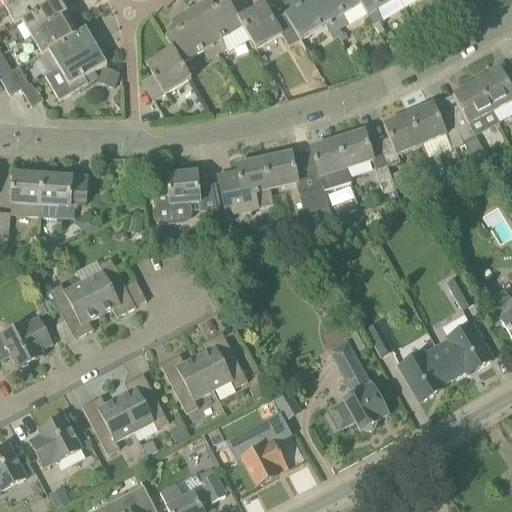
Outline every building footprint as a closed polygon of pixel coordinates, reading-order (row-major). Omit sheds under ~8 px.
[(0,0),(0,1),(4,9),(18,0),(0,0)] [(14,27),(22,22),(52,4),(49,0),(18,0),(4,9),(14,27)] [(22,22),(31,39),(73,15),(70,10),(66,12),(59,0),(58,0),(52,4),(22,22)] [(284,19),(300,43),(300,44),(326,29),(333,41),(339,38),(316,0),(298,0),(303,7),(284,19)] [(344,19),(361,8),(355,0),(316,0),(339,38),(342,36),(339,32),(348,27),(344,19)] [(376,14),(399,1),(398,0),(355,0),(361,8),(368,19),(373,28),(382,23),(376,14)] [(398,0),(399,1),(405,11),(423,0),(398,0)] [(243,30),(239,21),(228,4),(210,15),(204,4),(192,11),(218,57),(223,54),(218,46),(243,30)] [(264,6),(239,21),(243,30),(256,53),(282,37),(289,50),(300,43),(284,19),(275,25),(264,6)] [(166,41),(172,52),(182,67),(207,52),(212,60),(218,57),(192,11),(177,20),(184,31),(166,41)] [(41,57),(49,53),(79,35),(73,24),(77,21),(73,15),(31,39),(41,57)] [(431,31),(437,42),(450,35),(445,24),(431,31)] [(49,53),(59,71),(101,46),(97,40),(93,43),(86,31),(79,35),(49,53)] [(101,46),(59,71),(57,72),(45,79),(60,103),(88,86),(84,80),(107,67),(100,55),(104,52),(101,46)] [(182,67),(172,52),(147,67),(158,85),(146,91),(154,105),(191,82),(182,67)] [(12,74),(2,57),(0,58),(0,81),(12,74)] [(19,70),(12,74),(0,81),(10,99),(22,93),(29,88),(19,70)] [(114,92),(120,77),(104,70),(98,86),(114,92)] [(501,72),(477,85),(493,116),(511,105),(511,82),(508,85),(501,72)] [(499,126),(493,116),(477,85),(453,98),(459,110),(449,115),(463,145),(499,126)] [(29,88),(22,93),(32,110),(42,105),(31,87),(29,88)] [(409,117),(422,149),(423,148),(429,161),(452,151),(464,148),(463,145),(449,115),(439,119),(434,107),(409,117)] [(378,145),(388,170),(400,165),(398,159),(422,149),(409,117),(384,128),(389,141),(378,145)] [(338,143),(347,172),(374,164),(365,135),(338,143)] [(323,190),(311,193),(318,217),(321,226),(332,222),(324,194),(351,185),(347,172),(338,143),(311,152),(323,190)] [(292,157),(264,163),(270,192),(298,186),(292,157)] [(270,192),(264,163),(236,169),(239,181),(219,185),(227,219),(274,208),(270,192)] [(396,192),(388,170),(376,173),(384,196),(396,192)] [(168,179),(169,193),(165,193),(154,194),(156,209),(154,212),(153,216),(153,219),(154,222),(156,225),(157,226),(158,227),(160,228),(162,228),(183,227),(185,226),(187,225),(189,224),(190,222),(192,219),(192,217),(192,214),(191,210),(189,207),(199,206),(200,215),(218,213),(224,213),(217,186),(199,190),(197,176),(168,179)] [(40,221),(41,209),(43,179),(14,177),(12,207),(17,208),(16,219),(40,221)] [(41,209),(40,221),(40,223),(58,224),(59,210),(71,211),(71,204),(85,205),(87,181),(43,179),(41,209)] [(306,220),(318,217),(311,193),(300,196),(306,220)] [(0,215),(0,250),(7,251),(11,217),(0,215)] [(111,263),(99,269),(103,276),(84,286),(101,319),(113,313),(118,321),(137,311),(111,263)] [(460,281),(448,288),(464,315),(476,307),(460,281)] [(90,325),(101,319),(84,286),(65,295),(62,288),(50,295),(75,343),(94,333),(90,325)] [(497,332),(503,328),(511,341),(511,305),(510,307),(489,320),(497,332)] [(27,326),(0,340),(0,366),(11,360),(18,373),(45,359),(42,354),(53,348),(39,321),(28,327),(27,326)] [(378,326),(366,332),(382,360),(393,353),(378,326)] [(448,344),(437,350),(455,382),(467,375),(468,378),(493,363),(472,328),(447,342),(448,344)] [(197,361),(214,394),(232,385),(236,392),(248,385),(223,337),(204,347),(208,355),(197,361)] [(372,388),(356,362),(348,347),(330,357),(339,371),(354,398),(344,404),(345,406),(331,414),(341,433),(356,425),(361,436),(365,434),(365,435),(372,435),(376,429),(379,426),(378,425),(389,419),(372,388)] [(455,382),(437,350),(424,357),(424,356),(399,370),(420,406),(445,392),(444,389),(455,382)] [(214,394),(197,361),(185,367),(180,359),(161,369),(187,418),(199,411),(195,404),(214,394)] [(129,397),(118,403),(135,436),(154,426),(157,433),(169,427),(144,378),(125,388),(129,397)] [(250,392),(256,402),(266,397),(261,386),(250,392)] [(116,446),(135,436),(118,403),(106,409),(101,400),(83,410),(108,459),(120,453),(116,446)] [(276,475),(285,470),(272,445),(291,435),(281,416),(228,445),(238,464),(241,462),(257,491),(278,479),(276,475)] [(55,466),(82,453),(65,419),(38,433),(41,438),(30,444),(45,472),(55,466)] [(169,433),(176,446),(186,441),(180,428),(169,433)] [(10,448),(0,453),(0,495),(27,482),(10,448)] [(27,463),(20,467),(26,480),(34,476),(27,463)] [(210,472),(177,490),(176,489),(160,498),(167,511),(200,511),(199,510),(209,504),(211,508),(225,500),(210,472)] [(151,511),(154,511),(144,490),(125,499),(128,504),(113,511),(110,507),(100,511),(151,511)]
